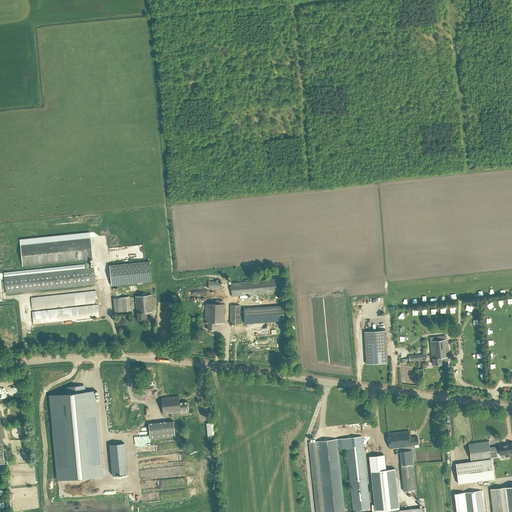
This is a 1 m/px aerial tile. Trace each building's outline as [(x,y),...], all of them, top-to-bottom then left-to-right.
[(90,237),(20,243),(22,264),(92,257),(90,237)] [(88,268),(87,258),(85,259),(86,269),(80,269),(4,277),(6,293),(95,284),(94,268),(88,268)] [(109,265),(111,286),(152,282),(149,261),(109,265)] [(230,283),(231,296),(282,290),(280,277),(230,283)] [(31,297),(32,310),(97,303),(96,290),(31,297)] [(137,312),(138,320),(146,319),(146,312),(153,311),(151,294),(135,296),(136,313),(137,312)] [(112,298),(114,312),(130,310),(129,297),(112,298)] [(207,329),(216,329),(216,322),(224,323),(224,304),(205,303),(205,323),(207,323),(207,329)] [(32,311),(33,324),(99,316),(98,304),(32,311)] [(230,323),(239,323),(239,305),(231,304),(230,323)] [(244,308),(245,323),(283,321),(282,306),(244,308)] [(364,332),(366,364),(387,363),(386,330),(364,332)] [(433,359),(434,366),(441,365),(440,358),(449,357),(448,339),(430,340),(432,359),(433,359)] [(66,393),(50,395),(58,480),(102,475),(94,391),(85,392),(85,391),(84,391),(84,390),(83,389),(82,388),(81,388),(80,387),(79,387),(78,387),(77,387),(76,387),(75,387),(74,387),(73,387),(72,387),(71,388),(70,388),(70,389),(69,389),(68,390),(68,391),(67,391),(67,392),(66,393)] [(161,397),(162,414),(180,412),(180,411),(188,410),(187,402),(179,402),(178,396),(161,397)] [(148,423),(150,439),(175,437),(173,421),(148,423)] [(387,433),(389,448),(414,446),(414,444),(418,444),(417,437),(410,437),(409,431),(387,433)] [(316,440),(308,441),(309,443),(316,511),(344,511),(338,450),(340,450),(339,447),(346,446),(353,510),(370,508),(362,436),(345,437),(336,438),(316,440)] [(491,457),(488,441),(468,444),(471,460),(491,457)] [(125,443),(109,445),(112,475),(127,473),(125,443)] [(511,443),(499,445),(500,455),(504,454),(505,457),(509,456),(509,454),(511,453),(511,443)] [(408,451),(400,452),(401,466),(409,465),(408,451)] [(384,455),(369,456),(375,511),(399,509),(395,469),(386,470),(384,455)] [(491,459),(456,464),(458,483),(493,479),(491,459)] [(413,464),(409,465),(401,466),(402,476),(414,475),(413,464)] [(491,489),(493,511),(510,511),(507,487),(491,489)] [(464,492),(466,511),(483,511),(481,490),(464,492)]
